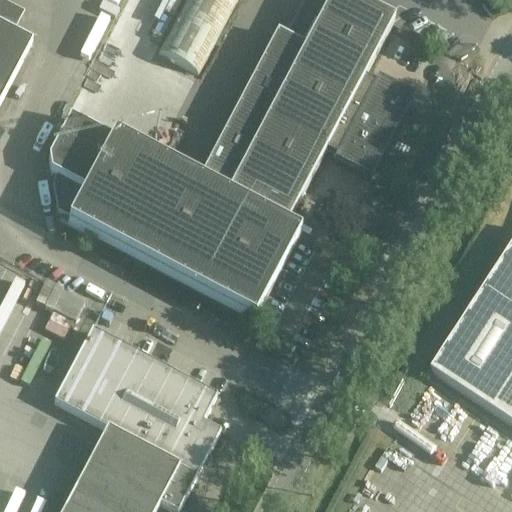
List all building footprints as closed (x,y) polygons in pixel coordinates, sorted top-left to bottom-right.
[(363,82),(393,25),(345,0),(331,0),(305,51),(276,36),(198,184),(113,139),(112,142),(70,120),(49,160),(51,176),(85,193),(67,226),(253,325),(299,238),(284,230),(324,154),(366,176),(404,103),(363,82)] [(186,0),(176,20),(157,56),(197,76),(237,0),(186,0)] [(0,105),(31,46),(13,36),(22,17),(0,5),(0,105)] [(511,251),(431,374),(511,427),(511,251)] [(73,319),(80,300),(53,290),(46,308),(73,319)] [(205,471),(210,463),(211,460),(208,458),(219,436),(201,427),(215,400),(91,334),(53,406),(106,434),(105,436),(194,483),(202,469),(205,471)] [(179,511),(194,483),(105,436),(64,511),(157,511),(159,508),(165,511),(179,511)]
